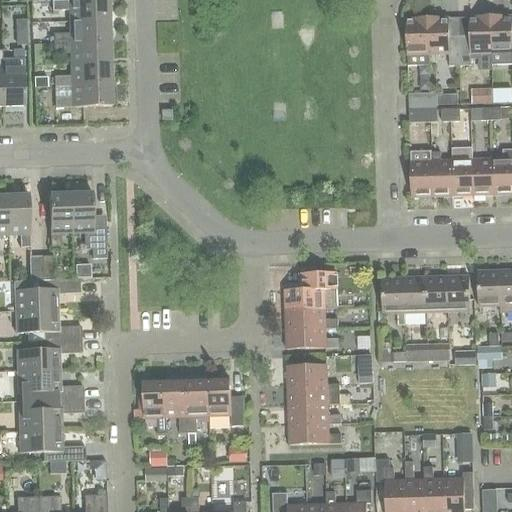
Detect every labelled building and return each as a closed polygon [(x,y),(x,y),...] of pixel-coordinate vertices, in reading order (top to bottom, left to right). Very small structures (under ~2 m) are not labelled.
[(69,12),(69,23),(109,22),(108,1),(68,2),(51,2),(52,12),(69,12)] [(458,39),(459,67),(471,67),(471,55),(491,54),(490,18),(469,19),(470,38),(458,39)] [(490,18),(491,54),(492,66),(511,65),(511,37),(511,18),(490,18)] [(427,20),(428,56),(449,55),(449,67),(459,67),(458,39),(449,39),(448,19),(427,20)] [(429,67),(428,56),(427,20),(406,21),(408,67),(429,67)] [(53,35),(53,45),(110,43),(109,22),(69,23),(69,34),(53,35)] [(27,34),(16,34),(16,47),(27,46),(27,34)] [(70,54),(70,66),(110,64),(110,43),(53,45),(53,55),(70,54)] [(13,60),(2,60),(2,68),(1,68),(3,108),(25,108),(23,51),(12,51),(13,60)] [(54,88),(71,87),(111,86),(110,64),(70,66),(71,77),(54,78),(54,88)] [(43,78),(34,79),(34,88),(47,88),(46,78),(43,78)] [(112,108),(111,86),(71,87),(71,98),(55,99),(55,109),(112,108)] [(493,90),(471,90),(471,105),(471,106),(493,106),(493,105),(493,90)] [(408,95),(409,107),(437,107),(436,95),(408,95)] [(457,95),(448,96),(448,106),(458,106),(457,95)] [(500,109),(491,110),(492,122),(501,121),(500,109)] [(492,122),(491,110),(482,110),(482,122),(492,122)] [(437,111),(409,112),(409,124),(437,123),(437,111)] [(451,123),(450,111),(441,111),(442,123),(451,123)] [(459,111),(450,111),(451,123),(460,123),(459,111)] [(163,122),(173,122),(172,112),(162,112),(163,122)] [(502,160),(493,160),(494,196),(511,195),(511,151),(502,151),(502,160)] [(431,154),(433,198),(453,198),(452,162),(441,162),(441,153),(431,154)] [(412,199),(433,198),(431,154),(422,154),(422,163),(410,163),(412,199)] [(472,161),(473,197),(494,196),(493,160),(472,161)] [(453,198),(473,197),(472,161),(452,162),(453,198)] [(50,248),(61,248),(60,235),(72,235),(70,195),(49,196),(50,248)] [(106,260),(106,251),(105,227),(93,227),(92,195),(70,195),(72,235),(84,235),(84,252),(91,252),(91,260),(106,260)] [(29,196),(7,197),(8,237),(19,237),(20,249),(30,249),(29,196)] [(0,237),(8,237),(7,197),(0,197),(0,237)] [(29,282),(41,282),(40,258),(29,258),(29,282)] [(41,282),(53,281),(52,258),(40,258),(41,282)] [(511,272),(499,273),(500,308),(500,315),(511,314),(511,272)] [(477,273),(478,308),(500,308),(499,273),(477,273)] [(299,291),(284,291),(285,311),(324,310),(337,310),(336,274),(298,275),(299,291)] [(469,278),(447,279),(448,313),(470,313),(469,278)] [(425,279),(403,280),(404,315),(405,315),(426,314),(425,279)] [(447,279),(425,279),(426,314),(448,313),(447,279)] [(79,280),(53,281),(41,282),(29,282),(14,283),(15,292),(15,313),(57,312),(57,295),(80,295),(79,280)] [(382,315),(398,315),(398,327),(405,327),(405,315),(404,315),(403,280),(381,281),(382,315)] [(285,311),(285,331),(325,330),(337,330),(337,320),(325,321),(324,310),(285,311)] [(27,343),(44,343),(81,341),(81,328),(58,328),(57,312),(15,313),(16,335),(27,335),(27,343)] [(325,330),(285,331),(286,351),(338,349),(338,340),(325,340),(325,330)] [(501,344),(511,343),(511,334),(501,335),(501,344)] [(489,348),(498,348),(498,335),(489,335),(489,348)] [(16,352),(17,373),(59,372),(59,355),(82,355),(81,341),(44,343),(44,351),(16,352)] [(449,353),(449,346),(427,347),(427,364),(449,363),(449,362),(449,353)] [(406,364),(427,364),(427,347),(406,347),(406,354),(406,363),(406,364)] [(477,349),(478,371),(492,370),(492,361),(491,348),(477,349)] [(391,350),(381,350),(381,364),(391,364),(391,350)] [(476,352),(455,353),(455,362),(455,366),(455,368),(476,367),(476,365),(476,352)] [(393,364),(406,363),(406,354),(393,355),(393,364)] [(286,367),(287,387),(327,386),(326,366),(286,367)] [(45,402),(83,401),(83,388),(60,388),(59,372),(17,373),(18,395),(20,395),(21,403),(45,402)] [(372,372),(358,373),(358,385),(372,385),(373,384),(372,372)] [(494,375),(484,375),(484,389),(494,389),(494,375)] [(165,384),(166,420),(179,419),(179,435),(188,435),(186,378),(171,379),(171,384),(165,384)] [(196,419),(209,418),(208,382),(202,383),(202,378),(186,378),(188,435),(196,435),(197,435),(196,419)] [(208,382),(209,418),(231,418),(231,428),(244,428),(243,398),(231,399),(230,382),(208,382)] [(165,384),(159,384),(143,384),(143,401),(140,404),(139,404),(139,411),(139,412),(143,412),(144,420),(157,420),(158,436),(166,436),(166,420),(165,384)] [(287,387),(288,407),(327,406),(340,406),(339,397),(339,386),(327,386),(287,387)] [(350,396),(339,397),(340,406),(350,406),(350,396)] [(21,403),(21,412),(18,412),(19,433),(61,432),(60,415),(83,415),(83,401),(45,402),(21,403)] [(492,404),(483,404),(483,419),(492,418),(493,418),(492,404)] [(288,407),(288,427),(328,426),(340,426),(340,416),(328,417),(327,406),(288,407)] [(139,411),(134,411),(135,421),(144,420),(143,412),(139,412),(139,411)] [(483,419),(483,431),(492,431),(492,418),(483,419)] [(328,426),(288,427),(289,447),(341,445),(341,436),(328,436),(328,426)] [(42,454),(43,463),(85,462),(84,448),(61,449),(61,432),(19,433),(19,455),(42,454)] [(196,435),(188,435),(188,446),(196,446),(196,435)] [(472,435),(458,435),(458,447),(473,446),(472,435)] [(496,436),(488,436),(488,444),(496,444),(496,443),(496,436)] [(435,437),(423,437),(423,448),(435,447),(435,437)] [(246,448),(230,449),(230,465),(247,464),(246,448)] [(167,452),(150,453),(150,469),(167,469),(167,452)] [(344,461),(330,462),(330,472),(344,471),(344,461)] [(359,461),(346,461),(346,473),(359,472),(359,461)] [(389,461),(376,462),(376,484),(384,484),(384,470),(389,470),(389,461)] [(324,465),(313,466),(313,475),(324,475),(324,465)] [(168,468),(168,478),(184,478),(184,468),(168,468)] [(405,469),(405,482),(405,511),(425,511),(424,481),(414,482),(414,469),(405,469)] [(425,511),(444,511),(443,481),(433,481),(432,469),(423,469),(424,481),(425,511)] [(166,470),(145,470),(145,483),(167,483),(166,470)] [(238,470),(239,499),(253,498),(252,470),(238,470)] [(393,470),(389,470),(384,470),(384,484),(385,511),(405,511),(405,482),(394,482),(393,470)] [(463,479),(454,479),(454,480),(443,481),(444,511),(468,511),(474,511),(473,474),(463,475),(463,479)] [(366,511),(366,505),(371,505),(371,492),(356,493),(357,505),(346,505),(346,511),(366,511)] [(326,506),(326,511),(346,511),(346,505),(335,506),(335,494),(325,494),(326,506)] [(306,511),(307,507),(287,507),(286,495),(271,495),(272,511),(306,511)] [(84,511),(106,511),(106,496),(84,497),(84,511)] [(60,511),(60,498),(38,499),(38,511),(60,511)] [(38,511),(38,499),(16,499),(16,511),(38,511)] [(190,511),(190,499),(182,500),(181,511),(190,511)] [(199,511),(199,499),(190,499),(190,511),(199,511)] [(168,511),(168,500),(160,500),(159,511),(168,511)] [(246,511),(246,503),(234,504),(233,511),(246,511)]
